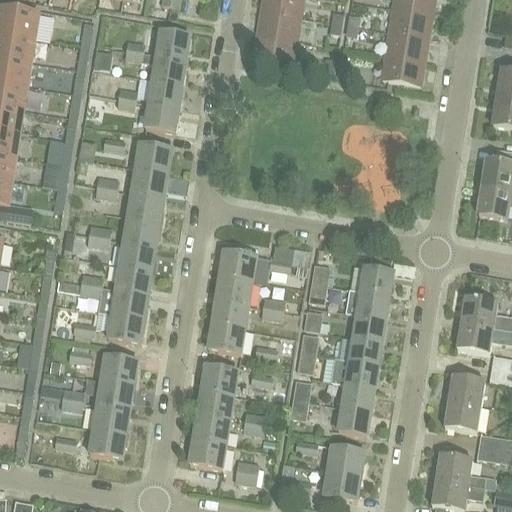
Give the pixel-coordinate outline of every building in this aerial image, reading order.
[(169,24),(170,24),(174,0),(163,0),(162,10),(171,12),(169,24)] [(174,0),(170,24),(177,25),(180,13),(182,0),(174,0)] [(265,0),(262,17),(301,23),(304,0),(265,0)] [(435,0),(396,0),(394,14),(432,20),(435,0)] [(4,13),(0,35),(0,36),(37,43),(41,19),(4,13)] [(394,14),(390,37),(429,43),(432,20),(394,14)] [(259,40),(297,46),(301,23),(262,17),(259,40)] [(331,28),(342,30),(344,19),(333,17),(331,28)] [(350,20),(348,30),(358,32),(360,21),(350,20)] [(342,30),(331,28),(329,37),(340,39),(342,30)] [(358,32),(348,30),(347,39),(357,41),(358,32)] [(85,35),(83,51),(91,52),(93,36),(85,35)] [(0,61),(33,67),(37,43),(0,36),(0,61)] [(127,57),(188,66),(192,42),(161,37),(158,60),(144,57),(146,49),(129,46),(127,57)] [(390,37),(386,60),(425,67),(429,43),(390,37)] [(297,46),(259,40),(255,64),(293,70),(297,46)] [(91,52),(83,51),(80,66),(88,68),(91,52)] [(125,64),(156,69),(154,85),(184,90),(188,66),(127,57),(125,64)] [(425,67),(386,60),(383,84),(421,90),(425,67)] [(0,85),(29,90),(33,67),(0,61),(0,85)] [(336,65),(325,63),(324,75),(334,76),(336,65)] [(511,65),(504,64),(502,76),(497,103),(511,105),(511,65)] [(352,67),(342,65),(340,77),(351,78),(352,67)] [(78,82),(75,98),(83,99),(86,83),(78,82)] [(29,90),(0,85),(0,109),(25,114),(29,90)] [(184,90),(154,85),(150,109),(181,113),(184,90)] [(121,94),(120,104),(136,106),(138,96),(121,94)] [(83,99),(75,98),(72,114),(80,115),(83,99)] [(381,101),(379,114),(400,118),(403,105),(381,101)] [(511,105),(497,103),(493,130),(511,133),(511,105)] [(136,106),(120,104),(118,112),(135,114),(136,106)] [(0,134),(22,138),(25,114),(0,109),(0,134)] [(177,137),(181,113),(150,109),(147,133),(177,137)] [(70,130),(67,145),(75,147),(78,131),(70,130)] [(22,138),(0,134),(0,158),(18,161),(22,138)] [(125,157),(127,145),(106,142),(104,154),(125,157)] [(75,147),(67,145),(64,161),(72,163),(75,147)] [(174,155),(141,149),(137,174),(170,179),(174,155)] [(0,182),(14,185),(18,161),(0,158),(0,182)] [(483,193),(511,197),(511,168),(488,164),(483,193)] [(133,198),(166,204),(170,179),(137,174),(133,198)] [(62,177),(59,193),(67,195),(70,179),(62,177)] [(99,181),(98,193),(119,196),(120,185),(99,181)] [(14,185),(0,182),(0,208),(10,210),(10,209),(14,185)] [(67,195),(59,193),(56,209),(64,210),(67,195)] [(119,196),(98,193),(96,202),(117,205),(119,196)] [(511,197),(483,193),(479,220),(507,224),(509,209),(511,209),(511,197)] [(166,204),(133,198),(129,223),(162,228),(166,204)] [(34,213),(10,209),(10,210),(9,211),(7,225),(31,228),(34,213)] [(162,228),(129,223),(125,247),(158,252),(162,228)] [(90,241),(111,245),(112,233),(92,230),(90,241)] [(111,245),(90,241),(88,250),(109,254),(111,245)] [(158,252),(125,247),(121,271),(154,276),(158,252)] [(222,281),(255,286),(258,263),(226,257),(222,281)] [(49,262),(46,278),(54,279),(56,263),(49,262)] [(293,267),(272,263),(270,274),(291,278),(293,267)] [(312,289),(328,291),(331,272),(315,269),(312,289)] [(154,276),(121,271),(117,295),(150,301),(154,276)] [(361,297),(391,302),(395,278),(365,273),(361,297)] [(54,279),(46,278),(43,293),(51,295),(54,279)] [(82,290),(103,293),(104,282),(84,279),(82,290)] [(255,286),(222,281),(218,305),(251,310),(255,286)] [(328,291),(312,289),(309,307),(325,309),(328,291)] [(103,293),(82,290),(80,299),(101,302),(103,293)] [(114,320),(146,325),(150,301),(117,295),(103,293),(101,302),(99,315),(114,318),(114,320)] [(346,318),(357,320),(387,325),(391,302),(361,297),(359,309),(348,307),(346,318)] [(265,302),(264,313),(285,316),(287,306),(265,302)] [(511,321),(496,319),(498,307),(466,302),(462,328),(511,336),(511,321)] [(217,315),(214,330),(246,335),(251,310),(218,305),(217,315)] [(41,309),(38,325),(46,326),(49,310),(41,309)] [(264,313),(262,323),(283,326),(285,316),(264,313)] [(305,334),(305,335),(320,337),(323,318),(308,315),(305,334)] [(146,325),(114,320),(110,344),(142,350),(146,325)] [(353,343),(384,348),(387,325),(357,320),(353,343)] [(46,326),(38,325),(36,341),(43,342),(46,326)] [(97,330),(76,326),(74,338),(95,342),(97,330)] [(511,336),(462,328),(458,354),(489,359),(492,346),(511,349),(511,336)] [(246,335),(214,330),(210,354),(242,360),(246,335)] [(301,359),(316,361),(320,341),(304,338),(301,359)] [(350,367),(380,371),(384,348),(353,343),(350,367)] [(257,351),(256,361),(277,365),(278,354),(257,351)] [(92,357),(71,354),(69,366),(90,369),(92,357)] [(33,357),(30,373),(38,374),(41,358),(33,357)] [(316,361),(301,359),(298,376),(313,379),(314,379),(316,361)] [(492,373),(511,376),(511,363),(494,360),(492,373)] [(103,387),(135,392),(139,367),(107,362),(103,387)] [(331,387),(346,390),(376,395),(380,371),(350,367),(335,364),(331,387)] [(204,395),(236,401),(240,377),(208,371),(204,395)] [(38,374),(30,373),(28,388),(35,390),(38,374)] [(511,376),(492,373),(490,385),(511,388),(511,376)] [(253,378),(251,389),(272,393),(274,381),(253,378)] [(449,406),(482,411),(486,386),(453,380),(449,406)] [(293,405),(309,408),(312,388),(297,385),(293,405)] [(99,411),(131,416),(135,392),(103,387),(99,411)] [(342,413),(372,418),(376,395),(346,390),(342,413)] [(65,393),(63,405),(84,408),(86,397),(65,393)] [(236,401),(204,395),(199,419),(232,425),(236,401)] [(33,406),(25,404),(22,420),(30,421),(33,406)] [(84,408),(63,405),(61,413),(83,417),(84,408)] [(309,408),(293,405),(291,423),(306,425),(309,408)] [(482,411),(449,406),(445,433),(477,438),(482,411)] [(99,411),(95,435),(127,440),(131,416),(99,411)] [(372,418),(342,413),(338,437),(368,442),(372,418)] [(247,417),(245,427),(266,430),(268,420),(247,417)] [(199,419),(195,444),(227,450),(232,425),(199,419)] [(30,421),(22,420),(20,436),(28,437),(30,421)] [(266,430),(245,427),(243,437),(265,440),(266,430)] [(127,440),(95,435),(90,459),(123,465),(127,440)] [(511,443),(481,439),(479,452),(511,457),(511,443)] [(77,445),(56,442),(55,454),(75,457),(77,445)] [(227,450),(195,444),(191,470),(223,475),(227,450)] [(296,457),(317,460),(319,448),(298,445),(296,457)] [(478,463),(511,468),(511,457),(479,452),(478,463)] [(328,478),(362,484),(366,459),(332,453),(328,478)] [(493,483),(471,479),(473,465),(441,460),(437,486),(469,491),(469,490),(485,493),(485,491),(492,493),(493,483)] [(257,490),(260,469),(239,465),(235,487),(257,490)] [(362,484),(328,478),(324,503),(357,508),(362,484)] [(290,495),(311,499),(313,488),(292,485),(290,495)] [(465,511),(469,491),(437,486),(432,511),(465,511)]
